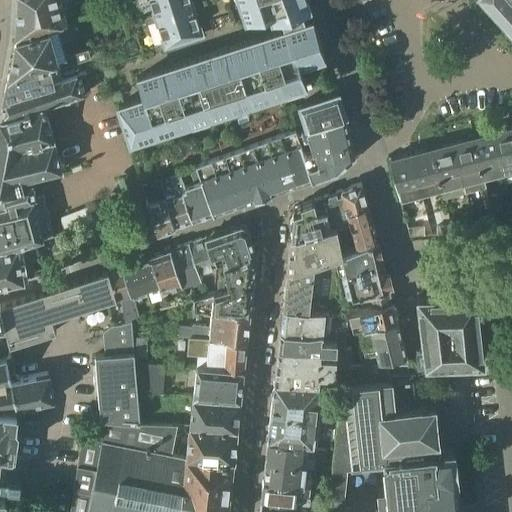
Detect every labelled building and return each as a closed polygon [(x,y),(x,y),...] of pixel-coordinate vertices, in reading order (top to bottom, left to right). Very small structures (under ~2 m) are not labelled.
[(15,38),(15,39),(56,26),(67,22),(64,14),(60,0),(17,0),(16,19),(15,38)] [(122,0),(133,32),(136,31),(144,55),(141,56),(146,74),(136,77),(143,96),(118,105),(130,141),(306,84),(299,64),(324,56),(312,20),(305,22),(301,12),(309,9),(305,0),(122,0)] [(511,0),(480,0),(505,28),(511,36),(511,0)] [(15,39),(7,78),(30,70),(50,64),(50,61),(65,56),(56,26),(15,39)] [(0,99),(2,100),(2,96),(3,97),(85,71),(62,77),(60,68),(76,63),(75,62),(90,57),(87,49),(65,56),(50,61),(50,64),(30,70),(7,78),(6,81),(0,80),(0,99)] [(0,117),(45,104),(90,89),(85,71),(3,97),(2,96),(2,100),(0,99),(0,117)] [(299,104),(306,127),(345,116),(337,92),(311,100),(299,104)] [(0,181),(22,180),(62,168),(44,107),(46,106),(45,104),(0,117),(0,181)] [(308,137),(312,150),(349,138),(347,125),(345,116),(306,127),(301,129),(303,138),(308,137)] [(504,170),(503,170),(506,182),(511,180),(511,126),(494,132),(504,170)] [(293,130),(280,134),(298,184),(312,179),(312,178),(304,152),(295,128),(293,129),(293,130)] [(484,176),(503,170),(504,170),(494,132),(473,137),(484,176)] [(280,134),(266,139),(284,188),(298,184),(280,134)] [(463,181),(484,176),(473,137),(452,142),(463,181)] [(312,150),(304,152),(312,178),(332,171),(333,172),(335,170),(351,156),(351,157),(353,155),(349,138),(312,150)] [(266,139),(253,144),(270,194),(271,194),(270,193),(284,188),(266,139)] [(463,181),(452,142),(431,148),(441,187),(444,196),(465,191),(463,181)] [(253,144),(239,149),(256,199),(270,194),(253,144)] [(441,187),(431,148),(411,153),(421,192),(441,187)] [(239,149),(225,154),(241,203),(254,199),(256,199),(239,149)] [(399,198),(421,192),(411,153),(389,159),(389,160),(388,160),(389,161),(399,198)] [(225,154),(210,160),(227,208),(241,203),(225,154)] [(210,160),(194,165),(212,213),(227,208),(210,160)] [(185,185),(179,172),(174,174),(192,220),(212,213),(194,165),(189,167),(194,182),(185,185)] [(175,193),(165,196),(177,226),(192,220),(174,174),(169,176),(175,193)] [(177,226),(165,196),(159,179),(150,182),(156,200),(147,204),(152,219),(156,233),(177,226)] [(0,206),(37,197),(33,182),(23,185),(22,180),(0,181),(0,206)] [(347,212),(367,204),(360,182),(340,190),(347,212)] [(325,206),(329,226),(336,255),(342,253),(345,251),(339,224),(349,222),(347,212),(340,190),(322,196),(326,206),(325,206)] [(0,249),(21,245),(55,233),(44,195),(37,197),(0,206),(0,249)] [(301,210),(292,212),(292,214),(290,216),(289,222),(291,224),(290,238),(329,226),(325,206),(326,206),(322,196),(299,204),(301,210)] [(356,244),(376,239),(367,204),(347,212),(349,222),(356,244)] [(440,212),(427,215),(433,234),(454,233),(452,225),(443,226),(440,212)] [(433,234),(427,215),(406,221),(410,235),(433,234)] [(223,249),(227,260),(254,252),(247,228),(240,224),(206,236),(212,253),(223,249)] [(472,225),(473,232),(487,231),(486,224),(472,225)] [(465,225),(452,225),(454,233),(473,232),(472,225),(465,225)] [(290,238),(287,270),(336,255),(329,226),(290,238)] [(216,265),(212,253),(206,236),(188,242),(199,271),(216,265)] [(437,239),(437,240),(437,250),(458,249),(458,238),(437,239)] [(342,253),(346,273),(383,263),(376,239),(356,244),(345,251),(342,253)] [(200,276),(199,271),(188,242),(169,249),(181,283),(200,276)] [(0,285),(23,280),(19,249),(22,248),(21,245),(0,249),(0,285)] [(168,287),(181,283),(169,249),(150,255),(161,289),(162,294),(163,294),(163,293),(170,291),(168,287)] [(252,278),(254,252),(227,260),(218,263),(220,274),(217,277),(217,281),(217,284),(218,289),(228,286),(252,278)] [(145,295),(161,289),(150,255),(134,261),(145,295)] [(287,270),(284,288),(311,291),(311,289),(339,291),(336,255),(287,270)] [(133,299),(145,295),(134,261),(122,265),(121,265),(133,299)] [(351,294),(367,291),(389,286),(388,284),(391,283),(389,272),(385,272),(383,263),(346,273),(351,294)] [(121,297),(126,320),(129,319),(139,316),(133,299),(121,265),(107,270),(108,273),(116,298),(121,297)] [(116,298),(108,273),(107,270),(1,305),(0,305),(0,307),(7,339),(8,346),(56,331),(52,319),(116,298)] [(193,310),(211,310),(249,312),(251,286),(252,278),(228,286),(218,289),(213,291),(193,297),(193,310)] [(360,301),(361,306),(365,306),(392,301),(389,286),(367,291),(369,299),(360,301)] [(282,307),(309,309),(327,308),(340,307),(339,291),(311,289),(311,291),(284,288),(283,305),(282,305),(282,307)] [(425,362),(468,362),(482,361),(478,324),(475,294),(417,295),(425,362)] [(352,329),(358,328),(396,318),(396,316),(397,314),(395,306),(393,305),(392,301),(365,306),(361,306),(361,308),(348,311),(352,329)] [(282,307),(280,330),(306,332),(333,328),(333,322),(326,322),(327,308),(309,309),(282,307)] [(174,336),(189,337),(246,341),(246,338),(249,312),(211,310),(210,325),(192,324),(192,326),(175,325),(174,336)] [(358,328),(362,344),(400,335),(396,318),(358,328)] [(95,354),(99,408),(100,421),(139,422),(137,390),(134,361),(134,351),(133,351),(131,320),(121,324),(110,325),(102,331),(104,354),(95,354)] [(278,347),(340,349),(344,349),(345,326),(333,328),(306,332),(280,330),(278,347)] [(375,350),(377,358),(377,359),(405,352),(400,335),(362,344),(357,345),(359,355),(375,350)] [(136,358),(147,359),(147,338),(136,337),(136,358)] [(206,364),(205,367),(242,370),(246,341),(189,337),(187,353),(207,355),(206,364)] [(344,349),(340,349),(278,347),(276,365),(335,365),(361,362),(359,355),(357,345),(344,349)] [(468,362),(425,362),(421,362),(411,362),(407,362),(405,352),(377,359),(377,358),(361,362),(362,365),(366,380),(388,379),(387,372),(412,371),(412,372),(468,370),(468,362)] [(0,409),(16,411),(16,410),(15,402),(22,401),(23,405),(54,399),(48,372),(19,377),(16,374),(15,375),(10,355),(5,356),(0,357),(0,409)] [(164,363),(134,361),(137,390),(162,393),(164,363)] [(318,382),(341,381),(366,380),(362,365),(361,362),(335,365),(276,365),(274,381),(318,382)] [(195,370),(192,395),(240,399),(240,397),(240,395),(240,390),(241,390),(241,388),(242,370),(205,367),(191,366),(191,370),(195,370)] [(460,511),(461,511),(462,511),(461,508),(458,508),(455,481),(455,478),(456,478),(455,475),(453,455),(453,452),(452,452),(452,449),(437,451),(436,440),(437,439),(437,437),(436,437),(436,436),(435,423),(435,421),(434,421),(433,408),(433,407),(434,406),(433,404),(431,404),(431,405),(419,406),(415,406),(412,372),(412,371),(387,372),(388,379),(366,380),(341,381),(338,415),(336,429),(328,499),(343,501),(346,472),(346,470),(353,469),(352,461),(384,458),(387,487),(378,488),(380,511),(460,511)] [(315,413),(318,382),(274,381),(273,381),(272,392),(271,408),(315,413)] [(192,395),(189,424),(236,428),(237,418),(240,399),(192,395)] [(312,442),(315,413),(271,408),(268,426),(267,437),(307,442),(312,442)] [(0,503),(3,504),(4,495),(0,494),(0,480),(19,483),(20,472),(0,470),(0,456),(12,458),(16,427),(14,424),(16,411),(0,409),(0,503)] [(317,427),(336,429),(338,415),(318,414),(317,427)] [(67,511),(227,511),(230,487),(233,460),(185,456),(171,453),(177,423),(159,423),(139,422),(100,421),(96,438),(80,435),(67,511)] [(189,424),(185,456),(233,460),(236,428),(189,424)] [(306,454),(307,442),(267,437),(265,459),(305,463),(313,464),(314,455),(306,454)] [(304,474),(305,463),(265,459),(263,478),(303,482),(311,483),(311,475),(304,474)] [(303,482),(263,478),(260,495),(308,501),(309,493),(302,493),(303,482)] [(0,511),(26,511),(27,508),(3,504),(0,503),(0,511)]
